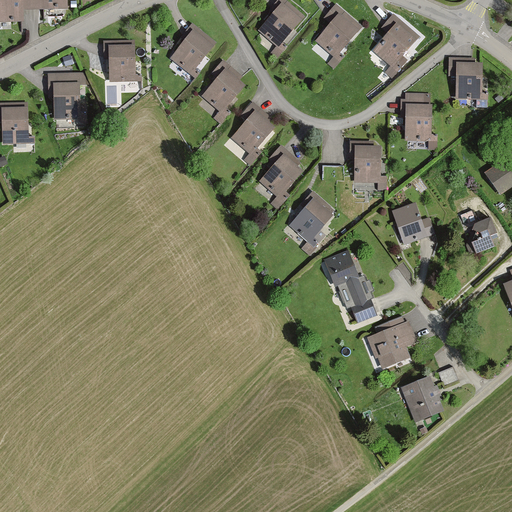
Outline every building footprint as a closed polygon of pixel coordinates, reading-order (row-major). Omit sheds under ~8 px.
[(39,0),(0,0),(0,22),(22,22),(22,15),(40,14),(40,9),(39,0)] [(39,0),(40,9),(66,9),(66,0),(39,0)] [(303,16),(282,0),(273,0),(266,9),(272,13),(257,32),(284,53),(292,41),(287,37),(303,16)] [(359,26),(332,5),(322,18),(327,23),(312,42),(339,62),(348,51),(342,47),(359,26)] [(418,35),(391,15),(380,28),(386,32),(371,51),(398,72),(407,61),(401,57),(418,35)] [(216,45),(197,29),(172,58),(191,74),(186,80),(191,85),(201,73),(196,69),(216,45)] [(133,74),(132,40),(103,42),(105,83),(139,81),(139,74),(133,74)] [(481,59),(447,58),(447,76),(454,76),(453,100),(486,101),(486,87),(480,87),(481,59)] [(244,77),(225,60),(200,89),(219,105),(213,111),(219,116),(244,88),(239,84),(244,77)] [(45,83),(51,83),(51,120),(78,120),(77,84),(84,83),(84,73),(44,73),(45,83)] [(431,96),(403,95),(402,118),(404,118),(403,141),(436,143),(436,129),(430,129),(431,96)] [(35,137),(30,137),(31,109),(2,109),(2,145),(35,145),(35,137)] [(274,125),(254,109),(230,138),(248,153),(243,160),(249,165),(258,153),(253,149),(274,125)] [(379,143),(346,142),(345,161),(352,161),(352,184),(384,185),(385,172),(379,171),(379,143)] [(302,166),(285,151),(258,181),(276,196),(302,166)] [(511,159),(509,156),(484,174),(498,193),(511,183),(511,159)] [(343,168),(325,167),(324,180),(343,181),(343,168)] [(334,211),(313,195),(288,225),(307,240),(304,245),(311,250),(316,243),(311,239),(334,211)] [(420,221),(414,204),(392,211),(403,245),(435,235),(430,218),(420,221)] [(491,220),(475,226),(467,244),(473,255),(501,244),(491,220)] [(345,250),(324,261),(337,287),(343,284),(356,278),(358,276),(345,250)] [(356,278),(343,284),(355,306),(368,301),(356,278)] [(511,280),(502,285),(511,308),(511,280)] [(377,315),(370,299),(368,301),(355,306),(349,310),(356,325),(377,315)] [(407,321),(367,339),(381,371),(410,358),(405,346),(416,341),(407,321)] [(453,368),(438,374),(442,384),(444,388),(459,383),(453,368)] [(428,377),(400,389),(414,422),(442,410),(428,377)]
